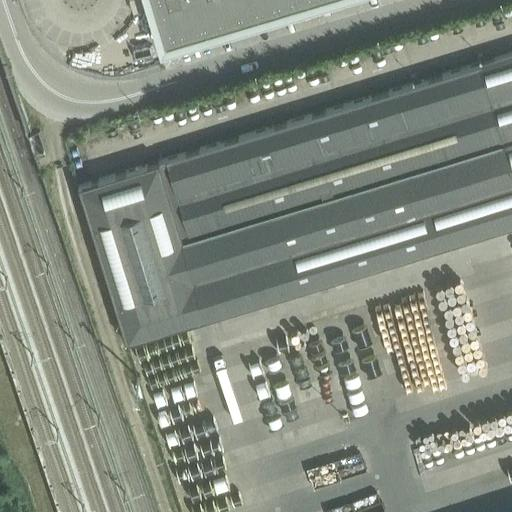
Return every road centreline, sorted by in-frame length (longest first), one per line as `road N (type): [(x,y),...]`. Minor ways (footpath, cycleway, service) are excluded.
road 1 (tertiary): [(4,0),(37,74),(60,92),(106,102),(457,0)]
road 2 (track): [(167,511),(66,208),(50,119),(60,92)]
